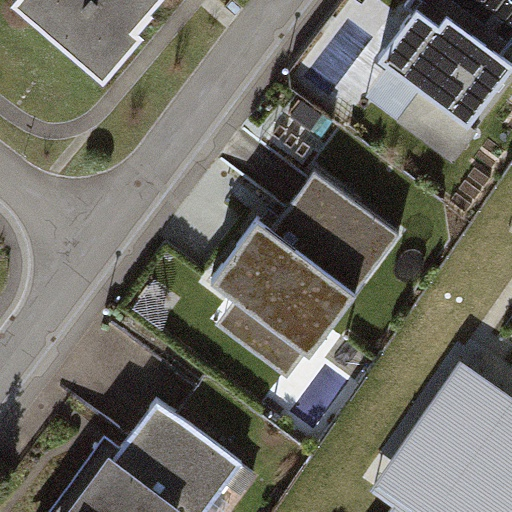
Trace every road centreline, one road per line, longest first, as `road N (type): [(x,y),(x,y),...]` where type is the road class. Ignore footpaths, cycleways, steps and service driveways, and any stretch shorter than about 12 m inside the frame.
road 1 (residential): [(101,239),(282,0)]
road 2 (residential): [(0,380),(101,239)]
road 3 (residential): [(0,163),(101,239)]
